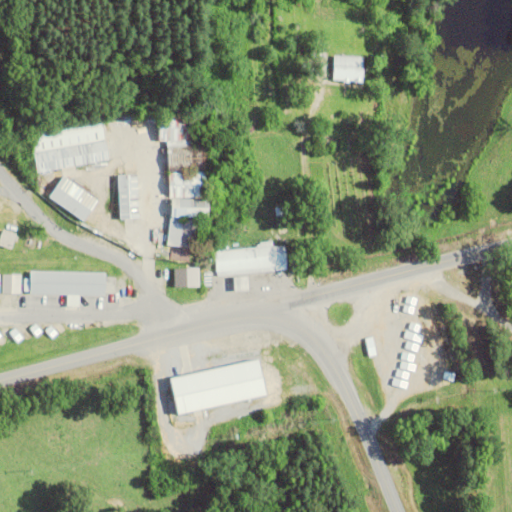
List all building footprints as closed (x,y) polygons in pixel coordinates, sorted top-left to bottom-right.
[(363,56),(333,56),(333,80),(363,80),(363,56)] [(105,142),(101,116),(29,127),(33,153),(105,142)] [(193,117),(159,117),(159,139),(193,139),(193,117)] [(84,217),(138,215),(136,175),(82,177),(84,217)] [(71,196),(73,218),(82,217),(80,195),(71,196)] [(180,246),(199,247),(200,220),(181,220),(180,246)] [(286,245),(215,250),(217,274),(288,270),(286,245)] [(198,267),(174,267),(174,287),(198,287),(198,267)] [(29,272),(29,294),(116,295),(117,272),(29,272)] [(20,274),(3,274),(3,291),(20,291),(20,274)] [(405,341),(396,293),(380,296),(389,344),(405,341)] [(216,385),(232,382),(226,353),(211,356),(216,385)]
